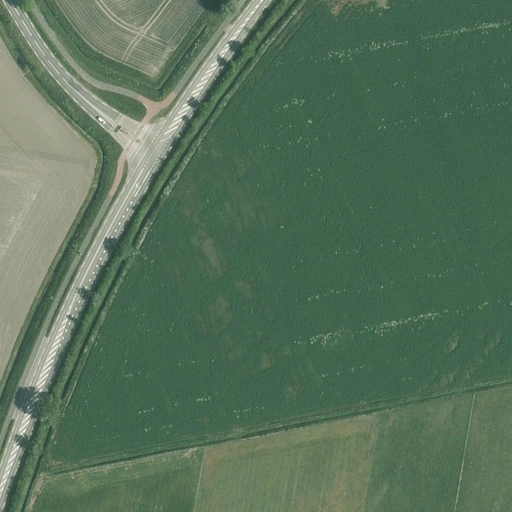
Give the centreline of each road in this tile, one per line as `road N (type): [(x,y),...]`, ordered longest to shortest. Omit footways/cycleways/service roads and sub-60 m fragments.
road 1 (secondary): [(0,491),(75,302),(150,159)]
road 2 (secondary): [(159,145),(263,0)]
road 3 (secondary): [(61,78),(150,159)]
